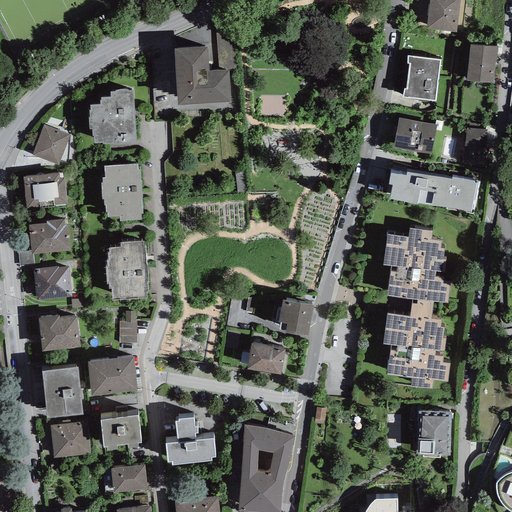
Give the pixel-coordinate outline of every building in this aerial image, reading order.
[(429,0),(426,28),(456,31),(460,0),(429,0)] [(497,46),(470,44),(466,80),(493,82),(497,46)] [(208,45),(174,47),(177,102),(230,100),(229,69),(209,70),(208,45)] [(408,55),(407,62),(409,63),(406,88),(404,88),(402,97),(435,101),(440,59),(408,55)] [(115,90),(110,90),(110,96),(101,96),(101,99),(99,99),(100,103),(90,104),(90,109),(89,110),(89,116),(88,116),(89,127),(92,127),(92,134),(93,134),(94,142),(103,141),(103,143),(136,141),(133,89),(128,89),(127,88),(125,88),(122,88),(119,88),(117,89),(115,89),(115,90)] [(437,124),(398,117),(393,146),(431,153),(437,124)] [(70,134),(43,124),(32,154),(59,164),(70,134)] [(487,129),(466,127),(463,162),(487,165),(489,147),(485,147),(487,129)] [(119,216),(119,220),(141,219),(141,212),(142,212),(141,195),(142,195),(141,179),(140,179),(139,168),(138,168),(137,163),(104,165),(105,177),(102,177),(102,181),(101,182),(102,198),(103,198),(104,203),(105,203),(106,211),(107,211),(107,216),(119,216)] [(399,173),(391,172),(386,193),(390,194),(389,197),(417,203),(417,201),(471,211),(477,183),(474,182),(474,180),(452,176),(451,179),(407,170),(406,173),(399,172),(399,173)] [(64,172),(23,177),(26,207),(67,203),(64,172)] [(64,219),(46,220),(47,222),(29,224),(32,254),(70,250),(67,223),(65,223),(64,219)] [(432,230),(410,227),(409,236),(387,234),(383,263),(391,264),(387,295),(390,295),(433,301),(447,303),(450,284),(442,283),(443,277),(435,276),(436,270),(444,271),(446,259),(443,259),(444,248),(440,248),(441,240),(431,239),(432,230)] [(142,240),(121,241),(121,247),(109,247),(109,252),(109,259),(107,259),(108,266),(106,266),(107,281),(109,281),(109,286),(112,286),(112,298),(146,297),(146,291),(147,291),(146,280),(147,280),(147,263),(145,263),(144,246),(143,246),(142,240)] [(59,266),(33,269),(37,299),(72,295),(68,266),(59,267),(59,266)] [(431,319),(433,301),(390,295),(383,343),(391,344),(387,374),(413,376),(412,385),(432,387),(434,379),(448,380),(450,363),(443,362),(443,356),(435,354),(435,349),(444,350),(446,338),(443,337),(444,327),(441,327),(442,320),(431,319)] [(313,304),(283,299),(278,320),(279,321),(278,328),(285,329),(285,331),(307,335),(313,304)] [(127,318),(120,318),(120,340),(137,340),(137,307),(127,307),(127,318)] [(59,315),(38,317),(41,350),(80,346),(77,315),(59,317),(59,315)] [(228,338),(241,338),(241,329),(228,329),(228,338)] [(285,348),(251,342),(246,368),(280,374),(285,348)] [(134,356),(88,360),(91,395),(138,390),(134,356)] [(77,366),(41,370),(47,417),(83,413),(77,366)] [(117,417),(100,419),(104,446),(107,445),(107,448),(117,447),(117,444),(128,442),(128,447),(138,446),(138,442),(141,441),(137,414),(128,415),(126,406),(116,407),(117,417)] [(441,413),(413,411),(410,450),(439,452),(441,413)] [(193,416),(179,418),(179,419),(176,420),(178,441),(166,442),(167,459),(171,459),(172,462),(212,458),(211,455),(216,454),(214,438),(195,440),(194,433),(198,432),(197,425),(194,425),(193,416)] [(86,421),(50,426),(53,457),(90,453),(86,421)] [(294,434),(244,424),(244,447),(259,448),(272,450),(272,452),(290,455),(294,434)] [(259,448),(244,447),(238,511),(274,511),(281,511),(283,480),(290,455),(272,452),(272,450),(259,448)] [(145,463),(110,467),(113,491),(148,487),(145,463)] [(511,511),(511,470),(507,471),(502,473),(498,476),(494,479),(492,482),(492,488),(493,493),(494,498),(497,501),(500,505),(503,507),(507,509),(511,511)] [(389,482),(363,494),(373,511),(404,511),(404,505),(389,482)] [(174,500),(175,511),(220,511),(218,495),(174,500)]
